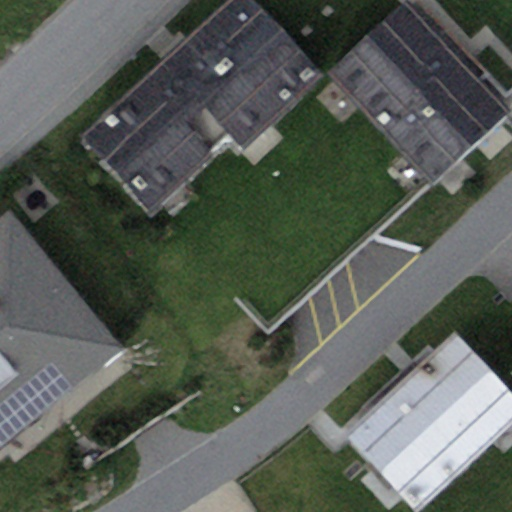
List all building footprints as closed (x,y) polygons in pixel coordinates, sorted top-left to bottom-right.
[(255,0),(223,0),(79,135),(149,210),(232,133),(244,145),(323,72),(255,0)] [(405,0),(329,73),(380,127),(460,51),(411,0),(405,0)] [(380,127),(432,181),(511,105),(460,51),(380,127)] [(10,210),(0,217),(0,450),(124,350),(10,210)] [(511,388),(457,331),(348,434),(422,511),(511,426),(511,388)]
